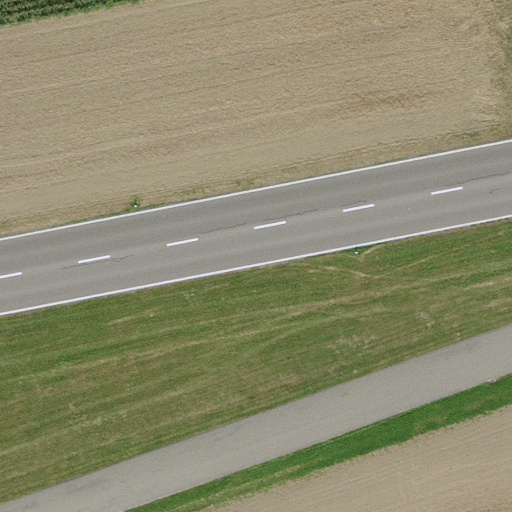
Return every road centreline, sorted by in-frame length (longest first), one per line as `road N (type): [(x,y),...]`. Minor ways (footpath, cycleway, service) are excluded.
road 1 (primary): [(0,277),(511,178)]
road 2 (unclassified): [(511,352),(57,511)]
